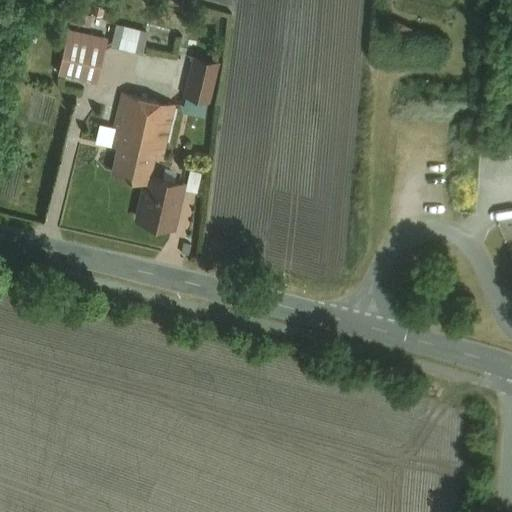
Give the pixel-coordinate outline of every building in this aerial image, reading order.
[(70,18),(85,22),(88,10),(73,6),(70,18)] [(112,44),(144,49),(148,26),(116,20),(112,44)] [(63,21),(52,66),(94,75),(104,30),(63,21)] [(208,112),(222,58),(205,54),(192,108),(208,112)] [(128,175),(119,213),(165,224),(177,174),(154,168),(171,101),(122,90),(103,169),(128,175)] [(190,165),(186,185),(198,188),(202,168),(190,165)]
